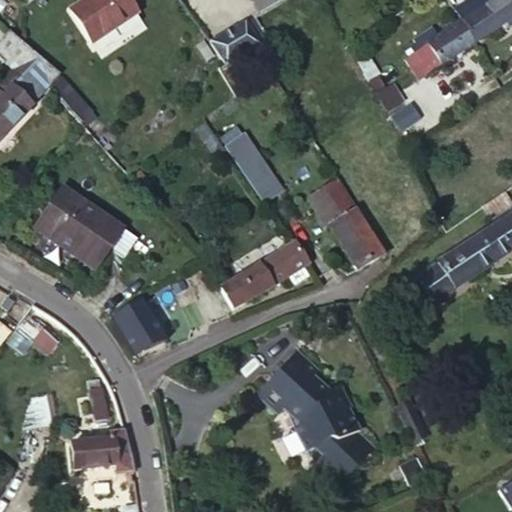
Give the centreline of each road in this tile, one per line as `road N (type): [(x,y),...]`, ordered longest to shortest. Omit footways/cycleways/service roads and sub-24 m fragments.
road 1 (residential): [(152,511),(133,388),(87,322),(0,269)]
road 2 (track): [(330,286),(123,374)]
